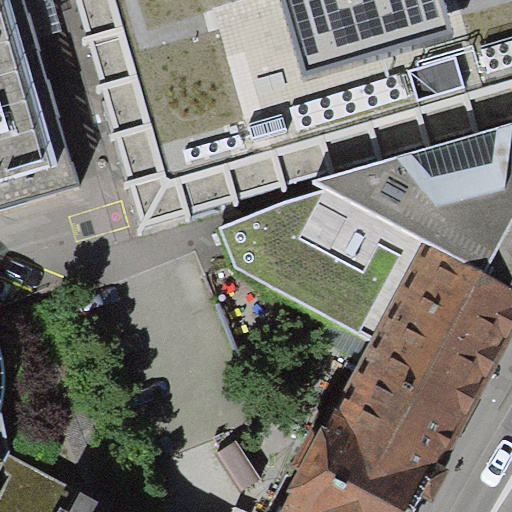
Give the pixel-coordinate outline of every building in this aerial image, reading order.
[(0,0),(0,216),(82,192),(25,0),(0,0)] [(511,136),(511,0),(77,0),(139,238),(313,192),(511,136)] [(423,240),(511,288),(511,136),(313,192),(321,198),(218,233),(235,275),(368,341),(423,240)] [(511,338),(511,288),(423,240),(368,341),(275,511),(68,511),(61,508),(58,511),(416,511),(418,508),(423,500),(434,506),(454,469),(443,463),(481,395),(511,338)] [(0,511),(48,511),(65,482),(8,450),(0,415),(0,511)]
